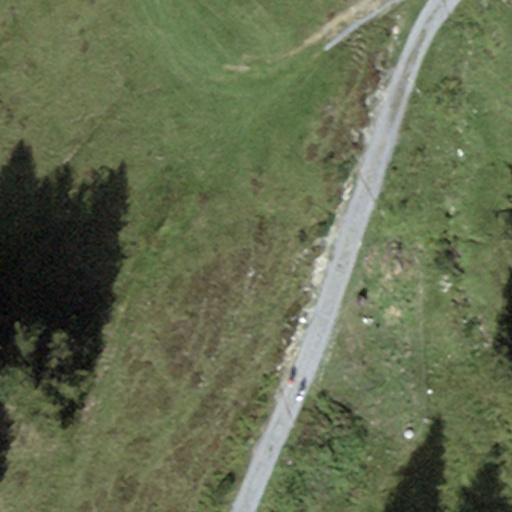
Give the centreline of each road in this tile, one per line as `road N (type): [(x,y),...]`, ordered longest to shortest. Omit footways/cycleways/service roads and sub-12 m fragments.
road 1 (track): [(451,0),(420,27),(336,273),(239,511)]
road 2 (track): [(381,0),(275,62),(199,49),(161,0)]
